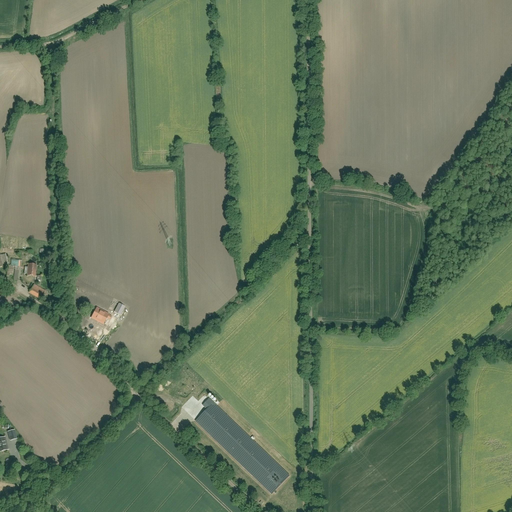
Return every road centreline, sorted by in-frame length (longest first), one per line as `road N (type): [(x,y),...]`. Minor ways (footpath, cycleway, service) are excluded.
road 1 (residential): [(305,0),(312,511)]
road 2 (track): [(52,43),(69,335)]
road 3 (unknown): [(135,399),(308,231)]
road 4 (unclassified): [(253,511),(135,399)]
road 5 (unclassified): [(135,399),(20,290)]
road 6 (unclassified): [(135,399),(24,511)]
road 7 (track): [(0,47),(58,41),(136,0)]
